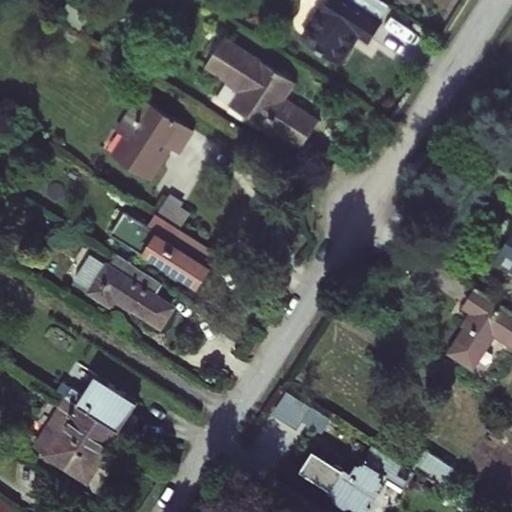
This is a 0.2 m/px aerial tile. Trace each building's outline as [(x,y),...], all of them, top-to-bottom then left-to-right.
[(398,11),(381,0),(343,0),(342,0),(338,0),(309,46),(345,69),(365,37),(378,45),(388,30),(385,29),(398,11)] [(216,78),(251,100),(242,114),(315,158),(335,125),(300,104),(308,91),(235,46),(216,78)] [(132,142),(142,149),(131,165),(167,189),(188,158),(197,164),(211,143),(156,105),(132,142)] [(133,219),(118,241),(199,296),(215,274),(212,271),(220,259),(163,221),(155,233),(133,219)] [(151,283),(122,264),(116,274),(96,260),(76,290),(115,317),(121,308),(149,326),(161,308),(142,296),(151,283)] [(511,315),(485,297),(473,314),(485,322),(459,360),(480,375),(501,343),(511,350),(511,315)] [(54,328),(44,343),(68,359),(78,345),(54,328)] [(77,362),(59,395),(71,402),(89,368),(77,362)] [(72,404),(133,444),(147,423),(138,417),(144,409),(92,373),(72,404)] [(286,388),(275,409),(323,435),(334,414),(286,388)] [(92,484),(117,448),(126,454),(133,444),(72,404),(40,450),(92,484)] [(0,464),(8,452),(0,445),(0,464)] [(321,486),(344,502),(340,508),(346,511),(381,511),(387,504),(380,500),(390,485),(408,496),(419,479),(377,452),(356,483),(333,468),(321,486)] [(419,474),(451,495),(462,478),(431,457),(419,474)] [(0,511),(13,511),(19,504),(0,492),(0,511)]
